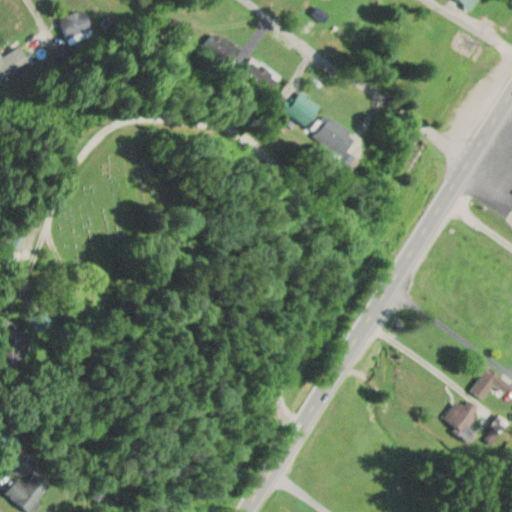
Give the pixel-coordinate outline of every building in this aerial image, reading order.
[(66,42),(94,33),(85,8),(58,17),(66,42)] [(203,45),(220,63),(235,49),(219,31),(203,45)] [(283,73),(250,57),(240,77),(273,93),(283,73)] [(284,110),(308,127),(324,106),(300,88),(284,110)] [(359,135),(324,115),(313,135),(347,155),(359,135)] [(510,384),(489,365),(470,386),(483,399),(493,388),(500,394),(510,384)] [(458,400),(445,414),(463,431),(480,413),(468,402),(464,406),(458,400)] [(8,437),(15,452),(34,444),(27,428),(8,437)] [(11,492),(36,511),(39,511),(60,485),(44,473),(35,484),(24,476),(11,492)]
